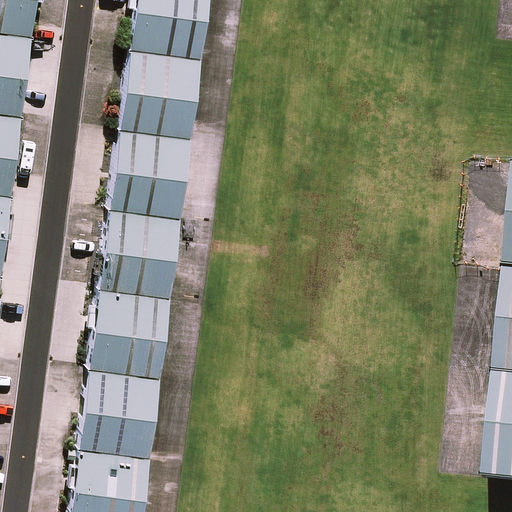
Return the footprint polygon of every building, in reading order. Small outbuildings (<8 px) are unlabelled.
[(0,0),(0,34),(29,38),(33,0),(0,0)] [(132,0),(127,46),(197,56),(204,0),(132,0)] [(0,115),(19,118),(29,38),(0,34),(0,115)] [(127,46),(117,126),(187,135),(197,56),(127,46)] [(0,196),(9,197),(19,118),(0,115),(0,196)] [(117,126),(106,205),(176,214),(187,135),(117,126)] [(0,263),(9,197),(0,196),(0,263)] [(106,205),(96,285),(166,294),(176,214),(106,205)] [(96,285),(85,364),(156,373),(166,294),(96,285)] [(491,484),(511,486),(511,290),(492,477),(491,484)] [(85,364),(75,443),(146,452),(156,373),(85,364)] [(75,443),(66,511),(138,511),(146,452),(75,443)]
